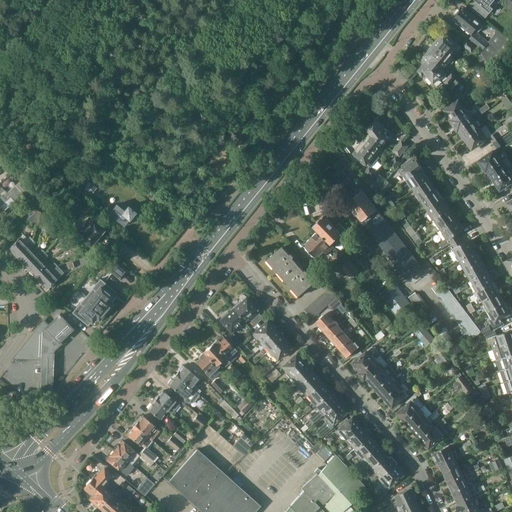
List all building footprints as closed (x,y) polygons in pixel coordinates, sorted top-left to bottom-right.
[(474,0),(476,1),(472,7),(486,18),(493,9),(494,10),(501,0),(474,0)] [(456,17),(454,20),(471,35),(475,30),(479,33),(484,26),(480,23),(481,23),(463,8),(461,11),(459,10),(455,16),(456,17)] [(491,71),(510,49),(511,45),(511,42),(498,31),(495,35),(496,36),(490,44),(475,32),(468,40),(479,50),(491,71)] [(438,38),(433,44),(450,57),(459,46),(444,34),(443,35),(439,39),(438,38)] [(467,41),(462,46),(471,53),(475,48),(467,41)] [(425,56),(428,59),(441,69),(444,64),(448,67),(454,61),(450,57),(433,44),(429,49),(430,50),(425,56)] [(446,76),(441,69),(428,59),(425,56),(421,60),(425,63),(423,65),(424,65),(419,72),(422,76),(425,73),(433,83),(439,79),(440,81),(446,76)] [(452,72),(448,77),(452,81),(456,76),(452,72)] [(448,77),(444,82),(448,86),(452,81),(448,77)] [(455,80),(449,88),(454,93),(461,84),(455,80)] [(444,110),(451,120),(452,121),(467,110),(457,95),(444,104),(447,109),(444,110)] [(457,131),(459,131),(458,130),(490,108),(486,103),(476,111),(470,115),(467,110),(452,121),(451,120),(450,121),(457,131)] [(458,130),(459,131),(460,132),(459,133),(461,136),(462,136),(465,140),(486,126),(485,125),(483,122),(478,125),(474,120),(480,116),(490,108),(458,130)] [(488,138),(489,138),(493,144),(502,138),(501,137),(511,129),(511,116),(503,122),(504,124),(496,130),(497,132),(492,135),(488,138)] [(366,129),(370,134),(383,144),(389,137),(385,134),(388,132),(384,128),(378,120),(372,124),(371,124),(368,126),(368,127),(366,129)] [(472,150),(489,138),(488,138),(492,135),(486,126),(465,140),(468,144),(467,145),(469,148),(471,148),(472,150)] [(511,132),(503,139),(502,138),(493,144),(497,150),(505,144),(506,146),(511,141),(511,132)] [(361,143),(375,154),(383,144),(370,134),(366,139),(365,139),(361,143)] [(397,145),(392,151),(399,157),(408,146),(401,140),(401,141),(402,141),(398,146),(397,145)] [(378,156),(375,154),(361,143),(358,148),(358,149),(354,154),(367,165),(369,167),(378,156)] [(486,172),(487,171),(502,160),(507,157),(504,152),(499,156),(495,150),(478,162),(486,172)] [(389,165),(395,170),(401,162),(395,157),(389,165)] [(423,170),(422,169),(418,163),(420,162),(417,158),(402,167),(398,170),(401,175),(402,174),(407,181),(423,170)] [(502,160),(487,171),(488,172),(487,174),(489,177),(490,176),(493,180),(508,169),(502,160)] [(511,166),(509,169),(508,169),(493,180),(496,185),(496,186),(498,189),(499,188),(500,190),(511,182),(511,166)] [(372,180),(373,178),(376,173),(369,167),(364,173),(372,180)] [(412,186),(414,190),(428,180),(426,176),(427,175),(423,170),(407,181),(411,186),(412,186)] [(373,178),(372,180),(368,183),(377,194),(383,186),(373,178)] [(388,180),(383,186),(377,194),(381,199),(393,184),(388,180)] [(415,193),(419,200),(420,200),(436,189),(433,184),(432,185),(428,180),(414,190),(416,193),(415,193)] [(88,186),(85,189),(90,194),(91,195),(96,189),(90,184),(88,186)] [(4,191),(0,194),(0,206),(7,200),(11,197),(11,198),(15,202),(23,194),(16,186),(7,194),(4,191)] [(352,209),(359,218),(375,206),(359,186),(352,192),(355,197),(347,203),(352,209)] [(440,195),(436,189),(420,200),(424,206),(425,205),(428,210),(442,200),(439,195),(440,195)] [(156,195),(152,200),(157,204),(161,200),(156,195)] [(445,204),(442,200),(428,210),(430,212),(429,213),(433,220),(450,209),(446,203),(445,204)] [(117,205),(109,214),(118,222),(122,225),(124,226),(129,220),(136,213),(128,207),(126,206),(123,204),(120,208),(117,205)] [(375,206),(359,218),(406,280),(422,267),(375,206)] [(435,221),(441,229),(455,219),(452,215),(453,214),(450,209),(433,220),(434,221),(435,221)] [(36,210),(27,219),(36,226),(40,212),(36,210)] [(403,211),(397,215),(400,220),(407,216),(403,211)] [(90,216),(77,232),(81,236),(80,238),(90,247),(96,240),(98,238),(98,237),(104,231),(96,225),(98,223),(90,216)] [(313,227),(318,232),(331,245),(346,230),(339,223),(335,227),(324,216),(313,227)] [(58,219),(55,222),(64,231),(67,228),(58,219)] [(451,244),(460,238),(457,233),(462,230),(462,229),(463,228),(460,223),(458,224),(455,219),(441,229),(443,232),(442,233),(447,239),(439,244),(441,249),(450,243),(451,244)] [(46,220),(43,226),(48,229),(52,224),(46,220)] [(418,231),(411,235),(418,245),(423,241),(420,237),(421,236),(418,231)] [(334,247),(331,245),(318,232),(303,246),(316,259),(324,252),(327,255),(334,247)] [(24,235),(9,249),(16,256),(33,240),(30,237),(27,239),(24,235)] [(63,235),(58,240),(66,248),(70,243),(63,235)] [(464,244),(460,238),(451,244),(451,245),(449,247),(451,251),(452,250),(455,256),(457,255),(460,260),(475,252),(473,248),(474,247),(471,241),(469,242),(469,241),(464,244)] [(33,240),(16,256),(22,262),(33,251),(30,247),(32,245),(35,242),(33,240)] [(267,260),(299,296),(314,283),(282,247),(267,260)] [(33,251),(22,262),(28,269),(45,253),(42,250),(39,252),(38,251),(35,253),(33,251)] [(464,272),(482,262),(479,256),(477,256),(475,252),(460,260),(462,263),(460,264),(464,272)] [(45,253),(28,269),(34,275),(46,265),(42,261),(45,258),(47,255),(45,253)] [(350,259),(346,263),(355,274),(359,270),(350,259)] [(115,261),(108,269),(121,280),(128,271),(115,261)] [(46,265),(34,275),(41,282),(58,266),(55,262),(54,263),(49,268),(46,265)] [(487,273),(486,272),(484,268),(485,267),(482,262),(464,272),(468,278),(470,277),(472,281),(487,273)] [(346,263),(342,266),(350,277),(355,274),(346,263)] [(58,266),(41,282),(47,289),(64,272),(58,266)] [(494,282),(493,282),(490,277),(489,277),(487,273),(472,281),(474,284),(472,285),(475,292),(474,293),(494,282)] [(96,292),(90,299),(105,312),(106,311),(108,312),(112,307),(111,305),(112,304),(109,302),(113,297),(107,292),(110,288),(100,280),(92,289),(96,292)] [(498,293),(496,289),(497,288),(494,282),(474,293),(479,303),(483,301),(498,293)] [(482,332),(447,287),(436,295),(471,340),(482,332)] [(329,289),(305,310),(313,319),(337,298),(329,289)] [(408,317),(416,311),(400,290),(392,297),(408,317)] [(429,310),(416,292),(408,298),(421,316),(429,310)] [(505,303),(505,302),(502,297),(501,298),(498,293),(483,301),(485,305),(484,306),(487,313),(505,303)] [(244,321),(245,322),(249,319),(254,324),(262,317),(254,308),(255,308),(244,296),(244,295),(243,295),(242,295),(241,295),(240,296),(240,297),(239,297),(239,298),(239,299),(240,300),(241,302),(239,304),(238,303),(232,308),(233,309),(244,321)] [(333,311),(342,303),(337,298),(329,306),(333,311)] [(80,303),(72,313),(83,322),(86,318),(92,323),(96,318),(98,320),(100,319),(101,320),(106,315),(104,313),(105,312),(90,299),(84,307),(80,303)] [(501,319),(510,314),(507,310),(509,309),(505,303),(487,313),(491,319),(489,320),(494,329),(504,324),(502,321),(501,319)] [(241,326),(239,324),(244,321),(233,309),(228,313),(227,313),(221,318),(222,319),(220,320),(232,334),(241,326)] [(323,331),(324,332),(335,322),(327,313),(316,322),(320,327),(319,328),(322,331),(323,331)] [(18,355),(18,358),(42,359),(42,360),(41,375),(40,390),(40,391),(48,391),(52,392),(52,390),(52,376),(53,360),(53,353),(53,352),(53,351),(54,351),(54,350),(55,350),(61,344),(59,341),(66,335),(72,329),(59,315),(57,316),(58,317),(53,322),(49,326),(48,326),(46,324),(43,321),(18,352),(18,353),(18,354),(18,355)] [(266,320),(251,334),(255,339),(257,337),(261,342),(275,329),(275,327),(273,324),(271,325),(266,320)] [(335,322),(324,332),(327,336),(330,340),(331,340),(344,329),(339,324),(336,321),(335,322)] [(424,335),(429,331),(423,323),(418,327),(424,335)] [(481,330),(484,334),(492,331),(489,326),(481,330)] [(335,345),(339,349),(350,339),(352,337),(345,328),(344,329),(331,340),(332,341),(332,342),(335,345)] [(275,329),(261,342),(259,343),(263,348),(265,346),(269,351),(283,339),(282,338),(283,336),(281,333),(279,334),(275,329)] [(495,330),(492,331),(484,334),(488,339),(493,337),(497,335),(495,330)] [(493,349),(501,346),(511,342),(511,330),(497,335),(493,337),(495,343),(491,344),(493,349)] [(434,339),(429,331),(424,335),(430,342),(434,339)] [(221,335),(213,344),(227,359),(237,349),(232,345),(231,346),(221,335)] [(229,340),(236,347),(240,343),(234,335),(229,340)] [(286,343),(283,339),(269,351),(267,353),(271,357),(273,355),(277,360),(291,348),(290,347),(291,345),(289,342),(286,343)] [(350,339),(339,349),(340,350),(339,351),(342,354),(343,354),(347,358),(352,354),(359,347),(355,342),(354,343),(352,341),(350,339)] [(432,345),(439,354),(444,351),(436,341),(432,345)] [(504,357),(511,354),(511,342),(501,346),(493,349),(497,360),(504,357)] [(236,347),(243,354),(244,356),(249,352),(240,343),(236,347)] [(227,359),(213,344),(203,352),(217,367),(222,363),(225,367),(230,362),(227,359)] [(372,347),(367,352),(354,363),(354,364),(353,366),(356,369),(358,369),(361,372),(374,360),(375,360),(380,356),(385,352),(382,349),(378,353),(376,352),(372,347)] [(452,361),(444,351),(439,354),(447,365),(452,361)] [(213,372),(217,367),(203,352),(200,356),(199,358),(200,359),(196,363),(208,376),(210,374),(212,376),(214,374),(213,372)] [(238,358),(243,363),(247,360),(243,354),(238,358)] [(500,371),(508,368),(511,366),(511,354),(504,357),(497,360),(500,371)] [(289,378),(291,376),(304,364),(300,360),(301,358),(299,355),(297,355),(296,355),(282,367),(286,371),(285,373),(289,378)] [(374,360),(361,372),(360,374),(364,379),(366,378),(369,381),(382,369),(375,360),(374,360)] [(264,375),(273,367),(269,362),(260,370),(264,375)] [(299,385),(312,373),(309,370),(311,368),(306,363),(305,365),(304,364),(291,376),(295,381),(293,382),(297,387),(299,385)] [(240,373),(231,364),(227,368),(235,377),(240,373)] [(175,375),(191,388),(198,394),(201,390),(194,385),(193,385),(198,379),(195,376),(183,366),(181,365),(178,370),(179,371),(178,372),(175,375)] [(387,375),(382,369),(369,381),(369,384),(371,387),(374,386),(376,390),(390,377),(399,369),(397,366),(387,375)] [(511,379),(511,366),(508,368),(500,371),(504,382),(511,379)] [(280,374),(275,369),(266,377),(271,382),(280,374)] [(306,396),(308,395),(321,383),(318,379),(318,377),(316,374),(313,374),(312,373),(299,385),(303,390),(302,392),(306,396)] [(198,394),(191,388),(175,375),(172,379),(168,385),(183,398),(183,399),(187,402),(189,402),(192,402),(199,394),(198,394)] [(462,387),(463,388),(469,384),(462,375),(458,378),(456,379),(458,381),(454,383),(454,387),(456,389),(460,389),(462,387)] [(381,395),(384,398),(398,386),(397,386),(399,384),(395,380),(394,382),(390,377),(376,390),(377,390),(376,392),(379,395),(381,395)] [(220,392),(224,388),(216,380),(212,384),(220,392)] [(314,406),(316,404),(329,392),(326,389),(327,386),(324,383),(322,383),(321,383),(308,395),(311,399),(310,401),(314,406)] [(398,387),(398,386),(384,398),(385,399),(384,401),(387,404),(389,404),(392,408),(411,391),(410,390),(403,383),(398,387)] [(473,389),(469,384),(463,388),(467,394),(473,389)] [(489,393),(488,388),(481,391),(484,395),(486,398),(490,396),(489,393)] [(179,405),(175,401),(162,391),(155,400),(168,410),(169,412),(171,409),(174,412),(179,405)] [(403,422),(405,422),(423,406),(418,399),(422,395),(419,391),(414,395),(415,395),(405,403),(407,405),(398,413),(401,417),(400,419),(403,422)] [(477,391),(468,398),(472,403),(480,395),(477,391)] [(324,414),(337,402),(334,398),(335,396),(333,393),(330,393),(329,392),(316,404),(320,409),(318,411),(323,415),(324,414)] [(451,406),(448,402),(445,404),(451,411),(463,400),(461,398),(451,406)] [(245,399),(237,406),(244,414),(252,406),(245,399)] [(160,420),(168,410),(155,400),(147,410),(160,420)] [(223,400),(218,404),(234,419),(238,414),(223,400)] [(338,403),(337,402),(324,414),(328,418),(327,420),(331,425),(346,412),(343,408),(344,405),(341,402),(338,403)] [(410,431),(413,431),(426,419),(428,417),(431,414),(423,406),(405,422),(409,426),(408,428),(410,431)] [(431,414),(428,417),(432,421),(432,422),(440,415),(439,414),(438,413),(436,411),(436,410),(431,414)] [(199,412),(197,415),(205,421),(207,419),(199,412)] [(200,427),(205,421),(197,415),(192,420),(200,427)] [(138,421),(135,425),(152,440),(159,431),(155,427),(142,416),(141,417),(139,416),(137,420),(138,421)] [(426,419),(413,431),(416,435),(415,437),(418,440),(420,439),(421,439),(434,428),(430,423),(432,421),(428,417),(426,419)] [(340,435),(342,434),(347,439),(360,427),(360,424),(358,421),(355,422),(352,418),(344,424),(336,431),(340,435)] [(338,426),(340,428),(344,424),(348,420),(346,418),(339,424),(338,426)] [(435,426),(434,428),(421,439),(424,444),(423,445),(426,449),(428,448),(429,449),(442,437),(443,438),(448,433),(442,426),(447,422),(444,419),(436,426),(435,426)] [(152,440),(135,425),(131,429),(130,429),(127,432),(127,434),(127,435),(140,446),(141,444),(146,448),(152,440)] [(322,436),(329,430),(324,425),(317,431),(322,436)] [(364,431),(360,427),(347,439),(345,441),(349,445),(351,444),(355,448),(368,436),(368,434),(366,431),(364,431)] [(187,438),(177,429),(173,434),(184,443),(187,438)] [(242,455),(253,443),(243,433),(232,445),(242,455)] [(166,442),(170,445),(176,450),(172,456),(175,458),(184,447),(171,436),(166,442)] [(357,454),(359,453),(363,458),(377,446),(376,445),(377,443),(374,440),(372,441),(368,436),(355,448),(353,450),(357,454)] [(115,450),(114,450),(127,461),(135,452),(122,441),(118,445),(117,445),(115,448),(115,450)] [(470,441),(464,444),(465,446),(460,448),(461,452),(467,449),(473,446),(470,441)] [(334,450),(337,453),(344,447),(341,444),(334,450)] [(377,446),(363,458),(361,459),(365,464),(367,462),(372,467),(385,455),(384,455),(385,452),(383,450),(380,450),(377,446)] [(456,454),(458,454),(455,448),(450,450),(448,446),(432,454),(437,464),(456,454)] [(141,452),(150,459),(153,462),(156,457),(145,448),(141,452)] [(254,511),(260,506),(196,449),(169,480),(204,511),(254,511)] [(120,471),(127,461),(114,450),(114,451),(112,451),(110,454),(110,455),(107,460),(120,471)] [(150,459),(141,452),(139,455),(138,456),(147,463),(150,459)] [(319,470),(315,474),(301,487),(303,490),(314,501),(317,498),(329,511),(341,511),(349,505),(367,489),(352,473),(335,454),(320,471),(319,470)] [(440,468),(442,473),(458,466),(455,459),(458,458),(456,454),(437,464),(439,463),(441,468),(440,468)] [(375,472),(380,477),(393,465),(395,463),(390,457),(388,459),(385,455),(372,467),(370,469),(374,473),(375,472)] [(498,460),(492,462),(497,472),(503,469),(498,460)] [(85,489),(92,496),(102,485),(102,486),(105,482),(109,478),(118,486),(122,481),(123,482),(124,480),(114,472),(106,465),(94,478),(93,477),(84,487),(86,488),(85,489)] [(393,465),(380,477),(379,479),(383,483),(384,482),(389,486),(402,474),(401,474),(402,472),(399,469),(397,469),(393,465)] [(448,483),(465,474),(463,470),(460,471),(458,466),(442,473),(444,478),(445,478),(448,483)] [(449,488),(452,493),(467,486),(464,479),(467,478),(465,474),(448,483),(450,487),(449,488)] [(145,496),(154,484),(146,477),(136,489),(145,496)] [(102,485),(92,496),(90,499),(94,503),(93,504),(98,508),(115,490),(114,489),(110,493),(105,489),(109,485),(105,482),(102,486),(102,485)] [(123,490),(127,494),(132,489),(128,485),(123,490)] [(457,502),(475,494),(473,489),(470,491),(467,486),(452,493),(454,498),(455,498),(457,502)] [(387,511),(390,511),(396,507),(414,499),(415,498),(410,488),(394,495),(390,500),(392,504),(386,509),(387,511)] [(135,492),(132,489),(127,494),(131,497),(135,492)] [(103,511),(104,511),(111,511),(123,500),(119,496),(120,495),(115,490),(98,508),(102,511),(103,511)] [(324,511),(314,501),(303,490),(285,509),(283,511),(324,511)] [(475,494),(457,502),(459,505),(456,507),(458,511),(463,511),(477,506),(480,504),(475,494)] [(410,511),(419,508),(417,502),(416,503),(414,499),(396,507),(398,511),(410,511)] [(127,511),(129,510),(123,505),(125,502),(123,500),(111,511),(127,511)] [(362,511),(365,510),(358,502),(353,506),(359,511),(362,511)] [(502,502),(493,506),(488,509),(489,511),(495,511),(496,511),(504,506),(502,502)]
